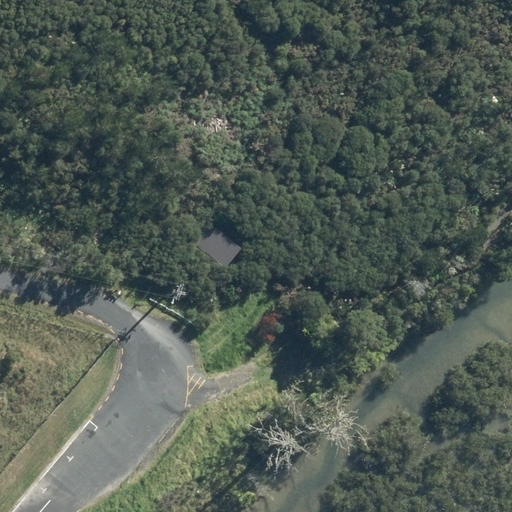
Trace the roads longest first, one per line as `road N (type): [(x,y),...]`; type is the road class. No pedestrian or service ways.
road 1 (track): [(511,209),(446,277),(156,378)]
road 2 (unclassified): [(156,378),(43,511)]
